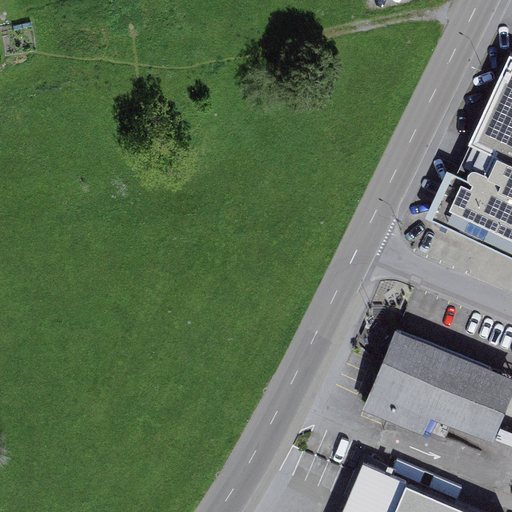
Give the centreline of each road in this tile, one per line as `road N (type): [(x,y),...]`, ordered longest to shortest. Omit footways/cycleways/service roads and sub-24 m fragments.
road 1 (primary): [(222,511),(361,246)]
road 2 (primary): [(361,246),(482,0)]
road 3 (residential): [(511,309),(361,246)]
